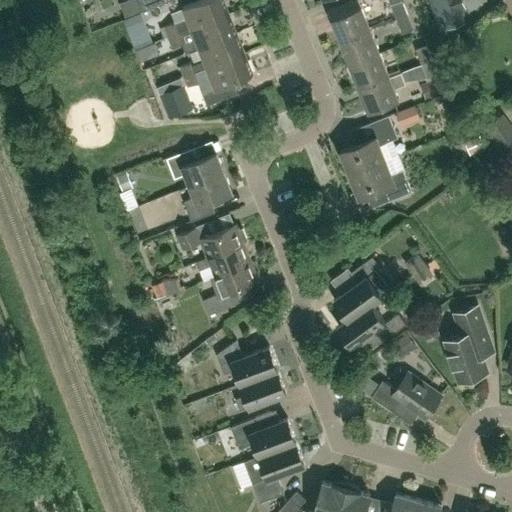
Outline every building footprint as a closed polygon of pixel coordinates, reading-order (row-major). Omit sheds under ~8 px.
[(124,0),(119,2),(125,18),(167,1),(166,0),(124,0)] [(188,17),(174,22),(178,32),(228,12),(222,0),(196,0),(183,5),(188,17)] [(397,19),(408,14),(401,0),(399,0),(391,3),(397,19)] [(435,16),(464,6),(461,0),(434,0),(430,1),(435,16)] [(511,0),(500,0),(511,15),(511,0)] [(341,41),(370,29),(361,5),(331,17),(341,41)] [(152,40),(141,12),(124,18),(135,47),(152,40)] [(178,32),(182,41),(186,52),(200,47),(236,33),(228,12),(178,32)] [(408,14),(397,19),(402,33),(413,28),(408,14)] [(163,26),(167,36),(178,32),(174,22),(163,26)] [(350,64),(380,52),(370,29),(341,41),(350,64)] [(178,32),(167,36),(171,46),(182,41),(178,32)] [(243,52),(236,33),(200,47),(200,48),(208,66),(243,52)] [(421,63),(432,59),(425,43),(415,48),(421,63)] [(208,66),(195,72),(199,81),(203,92),(252,73),(243,52),(208,66)] [(359,88),(389,76),(380,52),(350,64),(359,88)] [(432,59),(421,63),(428,77),(438,73),(432,59)] [(180,66),(184,76),(195,72),(191,62),(180,66)] [(199,81),(195,72),(184,76),(188,86),(199,81)] [(389,76),(359,88),(369,111),(398,100),(393,86),(405,81),(401,72),(389,76)] [(172,116),(193,108),(183,82),(161,91),(172,116)] [(433,90),(436,100),(453,95),(450,85),(433,90)] [(349,173),(385,159),(379,145),(398,138),(389,114),(369,122),(375,136),(340,150),(349,173)] [(507,159),(511,155),(511,130),(501,114),(484,126),(507,159)] [(480,156),(495,147),(489,136),(474,144),(480,156)] [(190,185),(224,171),(216,151),(194,159),(190,148),(166,157),(174,178),(185,174),(190,185)] [(385,159),(349,173),(358,196),(382,187),(387,200),(411,191),(403,169),(391,174),(385,159)] [(224,171),(190,185),(194,196),(183,200),(191,221),(215,211),(210,200),(232,192),(224,171)] [(243,242),(243,241),(247,240),(242,228),(238,229),(236,222),(207,233),(203,222),(177,232),(183,248),(201,241),(207,256),(243,242)] [(215,275),(251,260),(243,242),(207,256),(196,261),(199,269),(210,264),(215,275)] [(427,263),(419,252),(417,251),(405,259),(405,262),(413,273),(427,263)] [(348,319),(381,296),(381,295),(390,289),(376,269),(379,266),(372,256),(351,271),(358,281),(333,299),(347,318),(348,319)] [(251,260),(215,275),(211,277),(217,293),(202,299),(208,314),(235,303),(231,292),(259,280),(251,260)] [(427,263),(413,273),(420,284),(424,284),(435,276),(435,273),(427,263)] [(156,297),(168,292),(168,293),(182,289),(178,277),(162,278),(163,281),(152,284),(156,297)] [(348,319),(347,318),(338,325),(353,346),(377,328),(385,338),(406,323),(398,313),(385,322),(371,303),(381,296),(348,319)] [(482,356),(494,352),(487,334),(477,305),(454,312),(462,334),(445,340),(459,380),(487,370),(482,356)] [(239,384),(278,369),(269,346),(241,356),(235,339),(216,353),(223,373),(234,369),(239,384)] [(278,369),(239,384),(243,395),(234,398),(239,410),(286,392),(278,369)] [(441,394),(408,371),(396,388),(382,379),(371,395),(393,410),(400,400),(425,417),(441,394)] [(258,455),(296,441),(287,417),(259,428),(255,417),(230,426),(239,448),(254,443),(258,455)] [(296,441),(258,455),(244,460),(259,502),(284,493),(277,474),(305,464),(296,441)] [(339,511),(348,482),(346,482),(334,480),(333,483),(322,480),(313,511),(339,511)] [(364,511),(370,493),(359,490),(360,488),(349,483),(348,482),(339,511),(364,511)] [(282,511),(293,511),(305,499),(296,491),(280,509),(282,511)] [(414,511),(418,498),(396,492),(390,511),(414,511)] [(439,511),(441,505),(418,498),(414,511),(439,511)]
